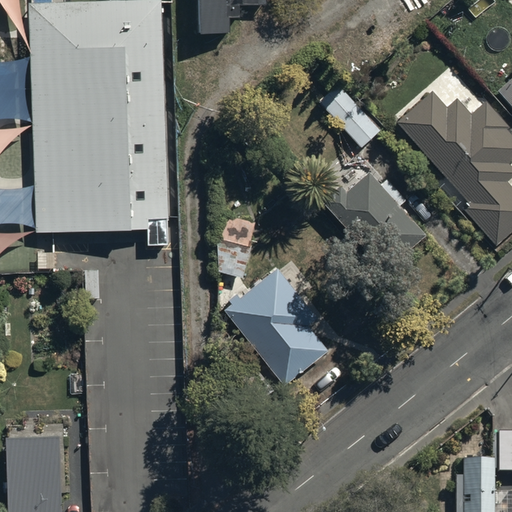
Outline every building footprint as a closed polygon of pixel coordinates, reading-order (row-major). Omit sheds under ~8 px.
[(196,0),(196,37),(228,37),(228,18),(238,18),(238,5),(264,5),(264,0),(196,0)] [(108,4),(26,6),(35,233),(147,229),(146,221),(167,221),(158,2),(142,3),(108,4)] [(511,77),(495,92),(511,111),(511,77)] [(337,85),(318,102),(359,149),(378,132),(337,85)] [(511,164),(509,161),(511,158),(511,129),(486,100),(472,112),(457,96),(447,105),(432,88),(397,120),(469,200),(463,205),(495,242),(511,226),(511,186),(506,180),(511,174),(511,164)] [(384,181),(378,187),(365,173),(344,192),(339,186),(322,202),(386,270),(423,235),(396,206),(403,200),(384,181)] [(229,305),(222,311),(284,387),(327,352),(306,327),(317,318),(276,268),(238,299),(236,297),(228,303),(229,305)] [(77,363),(51,363),(52,414),(56,414),(57,418),(77,418),(77,363)] [(511,433),(496,434),(496,472),(511,472),(511,433)] [(7,511),(62,511),(60,437),(6,438),(7,511)] [(491,511),(492,462),(461,462),(461,478),(455,478),(455,511),(491,511)]
